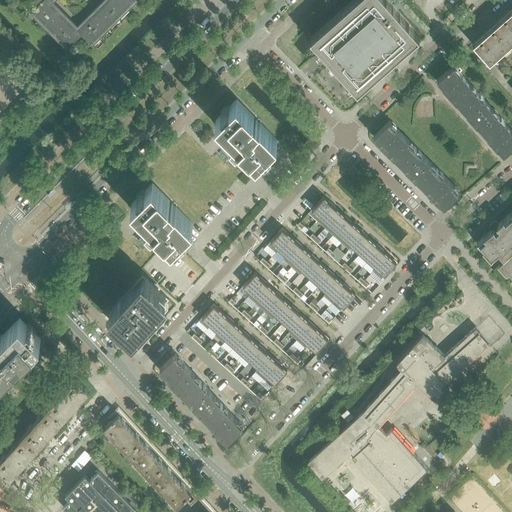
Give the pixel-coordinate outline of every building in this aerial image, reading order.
[(106,0),(78,28),(64,14),(50,1),(51,0),(42,0),(30,12),(31,13),(33,11),(68,46),(66,48),(66,49),(82,33),(93,44),(91,42),(127,7),(128,8),(136,0),(106,0)] [(357,91),(419,37),(386,0),(353,0),(310,38),(314,42),(323,53),(324,54),(326,53),(331,58),(329,60),(357,91)] [(489,62),(511,41),(511,8),(474,43),(473,42),(473,43),(489,62)] [(478,93),(466,79),(459,72),(461,70),(453,60),(453,59),(445,66),(448,69),(447,69),(448,70),(437,79),(449,93),(449,94),(453,97),(462,107),(478,93)] [(498,115),(486,102),(478,93),(462,107),(470,116),(470,117),(473,121),(474,120),(482,130),(498,115)] [(277,139),(259,122),(236,99),(216,119),(233,137),(229,141),(225,145),(231,151),(236,146),(239,143),(256,160),(277,139)] [(511,145),(511,130),(507,125),(498,115),(482,130),(491,139),(490,140),(494,144),(494,143),(503,153),(511,145)] [(415,146),(402,133),(389,121),(374,136),(387,149),(386,149),(390,153),(391,153),(400,162),(415,146)] [(422,184),(437,169),(415,146),(400,162),(409,171),(408,171),(409,172),(412,175),(413,175),(422,184)] [(444,206),(459,191),(437,169),(422,184),(431,193),(430,193),(431,194),(434,197),(435,197),(444,206)] [(192,223),(175,206),(152,183),(131,204),(148,221),(140,229),(146,235),(149,233),(155,227),(172,244),(192,223)] [(318,218),(332,203),(323,196),(310,211),(318,218)] [(327,225),(340,210),(332,203),(318,218),(327,225)] [(335,232),(348,218),(340,210),(327,225),(335,232)] [(511,214),(505,221),(503,219),(498,223),(495,220),(489,226),(491,229),(484,236),(486,238),(480,243),(484,247),(483,248),(491,257),(492,256),(499,264),(498,265),(506,274),(508,272),(511,276),(510,279),(511,280),(511,214)] [(343,240),(356,225),(348,218),(335,232),(343,240)] [(351,247),(364,232),(356,225),(343,240),(351,247)] [(277,250),(291,235),(282,228),(269,242),(277,250)] [(359,254),(372,239),(364,232),(351,247),(359,254)] [(286,257),(299,242),(291,235),(277,250),(286,257)] [(367,261),(380,247),(372,239),(359,254),(367,261)] [(294,264),(307,250),(299,242),(286,257),(294,264)] [(375,268),(388,254),(380,247),(367,261),(375,268)] [(302,271),(315,257),(307,250),(294,264),(302,271)] [(396,261),(388,254),(375,268),(383,276),(396,261)] [(310,279),(323,264),(315,257),(302,271),(310,279)] [(318,286),(331,271),(323,264),(310,279),(318,286)] [(326,293),(339,278),(331,271),(318,286),(326,293)] [(252,292),(263,279),(255,272),(242,287),(250,294),(252,292)] [(116,309),(109,317),(130,335),(136,328),(139,331),(155,313),(152,311),(158,304),(161,307),(169,298),(142,274),(113,306),(116,309)] [(334,300),(347,286),(339,278),(326,293),(334,300)] [(260,299),(271,286),(263,279),(252,292),(260,299)] [(268,306),(279,294),(271,286),(260,299),(268,306)] [(342,307),(355,293),(347,286),(334,300),(342,307)] [(276,314),(287,301),(279,294),(268,306),(276,314)] [(284,321),(295,308),(287,301),(276,314),(284,321)] [(211,324),(222,311),(214,304),(201,318),(209,326),(211,324)] [(292,328),(303,315),(295,308),(284,321),(292,328)] [(219,331),(230,318),(222,311),(211,324),(219,331)] [(298,337),(311,323),(303,315),(292,328),(290,330),(298,337)] [(0,378),(40,339),(20,318),(3,335),(0,332),(0,378)] [(227,338),(238,325),(230,318),(219,331),(227,338)] [(306,345),(319,330),(311,323),(298,337),(306,345)] [(235,345),(246,333),(238,325),(227,338),(235,345)] [(371,432),(378,424),(416,381),(434,397),(446,386),(446,385),(446,384),(446,383),(445,381),(488,342),(480,332),(480,331),(476,326),(445,354),(422,334),(398,361),(397,362),(397,363),(397,364),(396,366),(398,368),(399,366),(402,368),(362,412),(308,461),(322,477),(351,451),(372,432),(371,432)] [(314,352),(327,337),(319,330),(306,345),(314,352)] [(243,353),(254,340),(246,333),(235,345),(243,353)] [(251,360),(262,347),(254,340),(243,353),(251,360)] [(259,367),(270,354),(262,347),(251,360),(259,367)] [(199,379),(194,374),(182,360),(175,353),(159,368),(172,382),(171,382),(172,382),(175,386),(176,385),(184,395),(200,380),(199,379)] [(267,374),(278,362),(270,354),(259,367),(267,374)] [(76,368),(68,360),(62,366),(69,374),(76,368)] [(275,381),(286,369),(278,362),(267,374),(275,381)] [(62,419),(88,390),(74,378),(49,406),(62,419)] [(220,401),(215,397),(206,387),(202,382),(200,380),(184,395),(193,404),(193,405),(196,409),(197,408),(206,418),(222,403),(220,401)] [(243,426),(237,419),(229,411),(227,409),(223,404),(222,403),(206,418),(214,427),(214,428),(218,432),(218,431),(227,441),(243,426)] [(36,448),(62,419),(49,406),(23,435),(36,448)] [(141,438),(118,414),(112,419),(105,426),(139,463),(143,459),(137,453),(139,451),(133,445),(141,438)] [(428,468),(403,440),(392,427),(386,432),(378,424),(371,432),(372,432),(351,451),(354,454),(352,456),(391,500),(428,468)] [(0,467),(10,477),(36,448),(23,435),(0,460),(0,467)] [(164,463),(141,438),(133,445),(139,451),(137,453),(143,459),(139,463),(161,487),(166,483),(161,477),(162,476),(156,469),(164,463)] [(190,491),(164,463),(156,469),(162,476),(161,477),(166,483),(161,487),(177,504),(184,498),(190,491)] [(70,498),(62,506),(68,511),(140,511),(99,470),(90,478),(85,473),(65,493),(70,498)]
